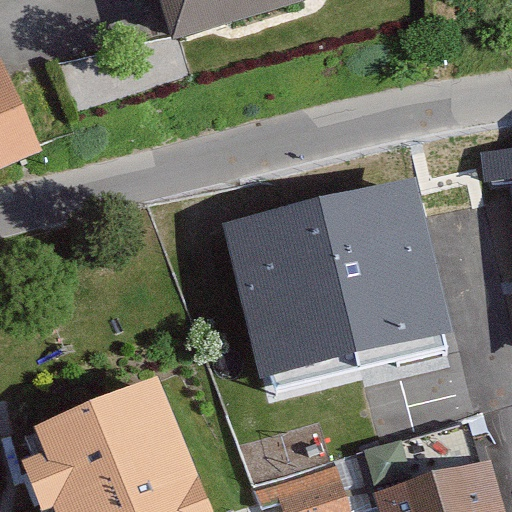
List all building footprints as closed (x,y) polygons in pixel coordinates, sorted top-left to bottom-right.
[(312,2),(310,0),(161,0),(178,48),(312,2)] [(0,179),(43,160),(0,70),(0,179)] [(511,129),(508,130),(511,150),(475,155),(482,206),(511,201),(511,129)] [(419,181),(225,225),(261,384),(455,340),(419,181)] [(211,511),(165,395),(41,447),(67,511),(211,511)] [(316,511),(340,504),(327,466),(270,485),(279,511),(316,511)] [(497,511),(487,476),(372,508),(373,511),(497,511)]
